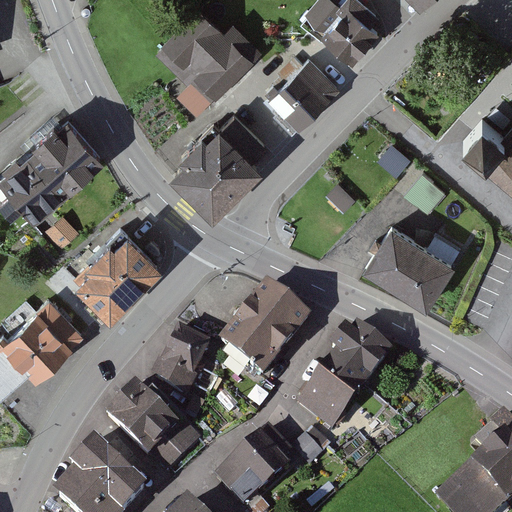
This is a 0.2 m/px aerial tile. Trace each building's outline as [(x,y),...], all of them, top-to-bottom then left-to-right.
[(357,0),(356,0),(326,36),(353,58),(383,21),(357,0)] [(411,0),(420,9),(429,0),(411,0)] [(200,15),(163,49),(190,79),(178,91),(197,112),(260,53),(234,26),(221,38),(200,15)] [(314,57),(272,96),(294,120),(336,80),(314,57)] [(233,117),(220,130),(249,159),(262,146),(233,117)] [(0,177),(0,183),(32,221),(102,161),(67,120),(0,177)] [(511,121),(501,134),(492,145),(511,160),(511,121)] [(170,169),(211,210),(255,166),(249,159),(220,130),(214,125),(202,137),(198,133),(179,151),(183,155),(170,169)] [(398,174),(412,159),(396,143),(381,157),(398,174)] [(423,173),(407,194),(431,213),(448,192),(423,173)] [(67,215),(50,229),(64,247),(81,233),(67,215)] [(82,267),(68,282),(104,317),(156,264),(121,229),(107,242),(103,238),(78,264),(82,267)] [(423,251),(390,231),(369,264),(423,297),(456,244),(435,231),(423,251)] [(305,320),(264,287),(221,341),(263,373),(305,320)] [(85,334),(48,297),(0,344),(0,404),(1,406),(30,378),(35,383),(85,334)] [(390,356),(357,330),(352,337),(344,331),(330,349),(337,354),(307,393),(340,419),(390,356)] [(203,349),(178,336),(155,377),(181,391),(203,349)] [(197,442),(148,395),(143,400),(135,391),(107,420),(146,458),(152,452),(171,469),(197,442)] [(195,404),(189,416),(196,420),(203,407),(195,404)] [(496,511),(511,495),(511,415),(506,410),(480,439),(486,444),(440,493),(460,511),(496,511)] [(268,432),(216,477),(243,507),(288,467),(282,461),(289,455),(268,432)] [(311,435),(298,447),(312,462),(325,450),(311,435)] [(78,472),(55,496),(72,511),(115,511),(140,487),(93,443),(71,466),(78,472)]
